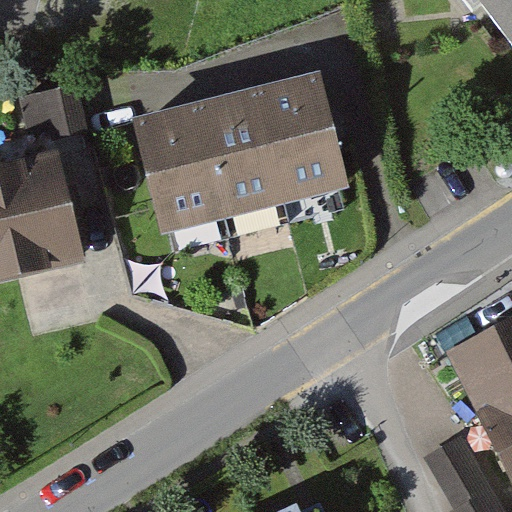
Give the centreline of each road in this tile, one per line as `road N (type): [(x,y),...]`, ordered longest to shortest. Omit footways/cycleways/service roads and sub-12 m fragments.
road 1 (residential): [(50,511),(341,334)]
road 2 (residential): [(341,334),(511,224)]
road 3 (residential): [(423,511),(341,334)]
